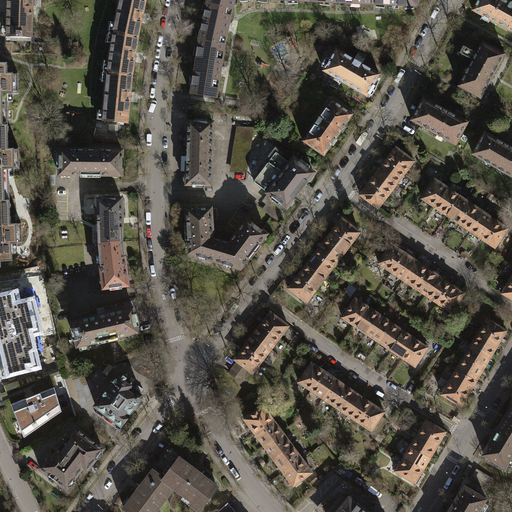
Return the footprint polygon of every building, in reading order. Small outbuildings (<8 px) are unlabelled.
[(32,0),(6,0),(6,37),(32,37),(32,0)] [(145,0),(119,0),(113,33),(138,38),(145,0)] [(511,2),(509,3),(503,0),(478,0),(473,11),(511,31),(511,2)] [(203,32),(202,40),(226,44),(233,8),(230,7),(209,3),(208,11),(205,10),(201,31),(203,32)] [(113,33),(106,71),(132,75),(138,38),(113,33)] [(32,37),(6,37),(6,53),(29,53),(57,53),(57,44),(46,42),(32,42),(32,37)] [(196,77),(193,93),(217,97),(226,44),(202,40),(199,56),(196,56),(193,76),(196,77)] [(481,98),(505,54),(483,42),(459,85),(481,98)] [(284,45),(272,50),(276,61),(288,56),(284,45)] [(336,48),(323,70),(368,96),(381,74),(336,48)] [(7,63),(0,62),(0,125),(8,125),(7,94),(19,94),(18,73),(7,74),(7,63)] [(106,71),(102,121),(128,124),(132,75),(106,71)] [(468,122),(424,98),(412,120),(456,145),(468,122)] [(331,100),(303,140),(323,155),(352,114),(331,100)] [(213,122),(188,121),(186,184),(211,185),(213,122)] [(0,200),(10,201),(9,167),(20,167),(19,148),(8,148),(8,125),(0,125),(0,200)] [(236,126),(231,172),(249,174),(254,128),(236,126)] [(511,146),(486,131),(473,153),(511,176),(511,146)] [(415,161),(396,146),(387,158),(406,173),(415,161)] [(274,197),(287,207),(314,172),(294,157),(289,163),(281,156),(283,153),(275,147),(267,157),(270,159),(253,181),(274,197)] [(121,175),(122,150),(61,150),(61,174),(121,175)] [(406,173),(387,158),(377,170),(396,185),(406,173)] [(396,185),(377,170),(368,182),(387,196),(396,185)] [(435,178),(422,198),(434,206),(447,187),(435,178)] [(387,196),(368,182),(359,194),(378,208),(387,196)] [(447,187),(434,206),(446,214),(459,195),(447,187)] [(459,195),(446,214),(458,222),(472,203),(459,195)] [(96,197),(98,243),(123,241),(122,197),(96,197)] [(287,207),(274,197),(264,210),(277,220),(287,207)] [(0,267),(1,267),(1,261),(12,261),(12,244),(23,244),(22,223),(11,224),(10,201),(0,200),(0,267)] [(472,203),(458,222),(471,231),(484,211),(472,203)] [(215,260),(221,241),(212,238),(211,208),(186,209),(188,252),(215,260)] [(484,211),(471,231),(483,239),(496,219),(484,211)] [(221,241),(215,260),(240,268),(267,234),(247,218),(229,243),(221,241)] [(342,218),(333,230),(352,244),(361,232),(342,218)] [(496,219),(483,239),(495,247),(508,228),(496,219)] [(333,230),(324,241),(343,256),(352,244),(333,230)] [(98,243),(103,288),(127,284),(123,241),(98,243)] [(324,241),(315,253),(334,268),(343,256),(324,241)] [(378,263),(390,271),(403,252),(391,244),(378,263)] [(390,271),(402,279),(415,260),(403,252),(390,271)] [(315,253),(306,264),(325,279),(334,268),(315,253)] [(402,279),(415,287),(428,268),(415,260),(402,279)] [(306,264),(297,276),(316,291),(325,279),(306,264)] [(415,287),(427,296),(440,276),(428,268),(415,287)] [(297,276),(288,288),(307,303),(316,291),(297,276)] [(427,296),(439,304),(452,284),(440,276),(427,296)] [(511,280),(510,279),(502,292),(511,298),(511,280)] [(439,304),(451,312),(453,309),(460,299),(464,292),(452,284),(439,304)] [(0,374),(1,379),(40,369),(32,336),(42,334),(33,299),(19,302),(16,291),(0,295),(0,374)] [(342,317),(354,325),(367,306),(355,297),(342,317)] [(460,299),(453,309),(460,314),(467,303),(460,299)] [(71,321),(77,345),(138,331),(133,306),(120,309),(119,303),(96,308),(98,315),(71,321)] [(354,325),(366,333),(379,314),(367,306),(354,325)] [(261,323),(280,338),(289,326),(270,311),(261,323)] [(366,333),(378,341),(391,322),(379,314),(366,333)] [(499,343),(506,330),(487,319),(479,331),(499,343)] [(378,341),(390,350),(404,330),(391,322),(378,341)] [(252,335),(271,349),(280,338),(261,323),(252,335)] [(390,350),(403,358),(416,338),(404,330),(390,350)] [(491,356),(499,343),(479,331),(472,344),(491,356)] [(243,347),(262,361),(271,349),(252,335),(243,347)] [(403,358),(415,366),(428,347),(425,345),(427,342),(423,339),(421,342),(416,338),(403,358)] [(484,368),(491,356),(472,344),(464,357),(484,368)] [(249,370),(253,374),(262,361),(243,347),(234,359),(237,362),(249,370)] [(476,381),(484,368),(464,357),(457,369),(476,381)] [(249,370),(237,362),(229,372),(241,381),(249,370)] [(299,382),(311,390),(324,370),(312,362),(299,382)] [(469,393),(476,381),(457,369),(449,382),(469,393)] [(311,390),(323,398),(336,378),(324,370),(311,390)] [(119,372),(95,406),(122,424),(142,395),(132,388),(135,383),(119,372)] [(323,398),(335,406),(348,386),(336,378),(323,398)] [(461,406),(469,393),(449,382),(442,394),(461,406)] [(335,406),(347,415),(360,395),(348,386),(335,406)] [(54,387),(11,404),(21,429),(32,422),(36,427),(62,411),(54,387)] [(347,415),(359,423),(372,403),(360,395),(347,415)] [(359,423),(371,431),(373,428),(381,416),(384,411),(372,403),(359,423)] [(263,405),(244,419),(254,432),(273,418),(263,405)] [(381,416),(373,428),(379,432),(387,420),(381,416)] [(511,454),(511,420),(506,417),(483,454),(505,467),(511,454)] [(273,418),(254,432),(264,446),(283,432),(273,418)] [(447,431),(426,419),(419,432),(439,444),(447,431)] [(57,480),(70,491),(94,459),(98,459),(102,454),(101,449),(102,448),(76,426),(60,447),(57,445),(40,467),(48,473),(48,478),(52,481),(57,480)] [(283,432),(264,446),(274,459),(293,445),(283,432)] [(439,444),(419,432),(411,445),(431,457),(439,444)] [(293,445),(274,459),(284,472),(303,458),(293,445)] [(431,457),(411,445),(403,457),(423,470),(431,457)] [(163,478),(179,457),(181,455),(169,446),(165,452),(164,451),(151,468),(152,469),(163,478)] [(179,457),(163,478),(173,485),(192,500),(189,503),(198,511),(217,486),(179,457)] [(423,470),(403,457),(395,470),(415,482),(423,470)] [(303,458),(284,472),(294,486),(313,472),(303,458)] [(153,511),(173,485),(163,478),(152,469),(123,508),(129,511),(153,511)] [(487,493),(495,479),(477,469),(469,483),(487,493)] [(345,482),(320,508),(324,511),(369,511),(374,505),(345,482)] [(464,486),(448,511),(477,511),(485,498),(464,486)] [(236,511),(227,502),(216,511),(236,511)]
